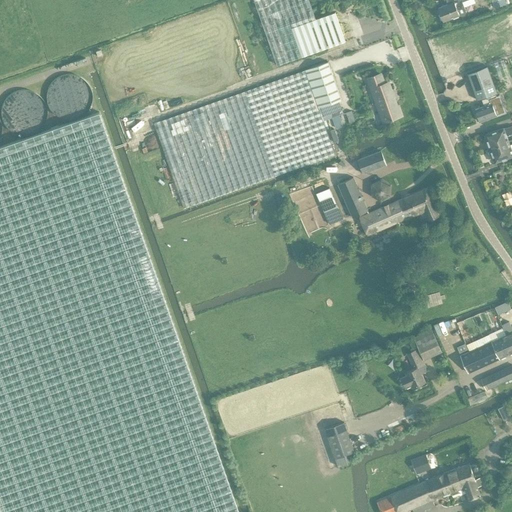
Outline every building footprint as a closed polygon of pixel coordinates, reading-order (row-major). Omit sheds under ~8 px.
[(254,0),(277,65),(345,41),(335,12),(316,19),(309,0),(254,0)] [(446,0),(448,4),(439,8),(444,21),(459,15),(462,16),(465,15),(466,13),(464,7),(462,1),(464,0),(446,0)] [(474,44),(464,47),(469,63),(476,60),(477,62),(486,58),(485,57),(492,54),(489,45),(495,43),(490,29),(469,36),(470,37),(472,36),(474,44)] [(492,64),(497,78),(509,74),(504,59),(492,64)] [(154,123),(184,208),(336,155),(324,121),(332,118),(336,129),(343,126),(339,115),(343,113),(338,100),(341,99),(328,62),(154,123)] [(476,70),(468,73),(478,100),(481,99),(484,106),(475,109),(477,115),(476,115),(478,120),(479,120),(480,122),(497,115),(506,112),(505,110),(499,95),(498,96),(496,96),(496,95),(496,94),(497,93),(487,66),(476,70)] [(392,120),(393,119),(393,118),(400,116),(388,82),(384,84),(381,74),(368,78),(374,94),(376,93),(382,111),(380,111),(384,121),(391,119),(392,120)] [(346,112),(349,122),(354,121),(351,111),(346,112)] [(0,511),(238,511),(99,112),(0,146),(0,511)] [(504,127),(485,135),(490,148),(509,141),(507,135),(511,133),(511,126),(504,128),(504,127)] [(511,143),(510,144),(509,141),(490,148),(495,163),(511,156),(511,143)] [(381,151),(358,159),(364,173),(386,164),(381,151)] [(353,177),(338,184),(353,218),(368,211),(353,177)] [(316,193),(330,224),(343,218),(330,187),(316,193)] [(368,235),(396,223),(420,212),(423,219),(428,216),(429,219),(439,215),(427,188),(414,193),(409,195),(409,194),(403,196),(404,197),(402,198),(398,201),(360,218),(361,220),(362,222),(366,232),(368,235)] [(507,301),(495,307),(498,315),(511,309),(507,301)] [(511,328),(509,321),(502,325),(506,334),(510,343),(511,342),(511,328)] [(424,360),(443,352),(432,329),(413,337),(424,360)] [(511,342),(510,343),(506,334),(460,355),(468,373),(478,368),(511,352),(511,342)] [(464,344),(458,347),(460,353),(467,350),(464,344)] [(407,375),(400,378),(405,388),(411,385),(412,388),(414,387),(416,388),(419,386),(420,384),(425,382),(422,373),(427,371),(424,365),(417,349),(407,353),(413,369),(405,372),(407,375)] [(511,365),(482,379),(487,389),(511,377),(511,365)] [(505,405),(498,408),(504,420),(511,417),(505,405)] [(338,466),(349,463),(346,454),(354,451),(344,422),(326,428),(338,466)] [(420,456),(411,460),(416,474),(425,470),(420,456)] [(462,466),(444,473),(451,492),(452,495),(459,492),(460,495),(467,492),(469,499),(471,498),(478,496),(480,495),(477,487),(482,485),(480,478),(475,480),(469,463),(462,466)] [(391,496),(377,502),(379,506),(381,511),(401,511),(412,508),(413,511),(420,511),(435,506),(432,499),(451,492),(444,473),(434,477),(414,486),(395,494),(391,496)]
